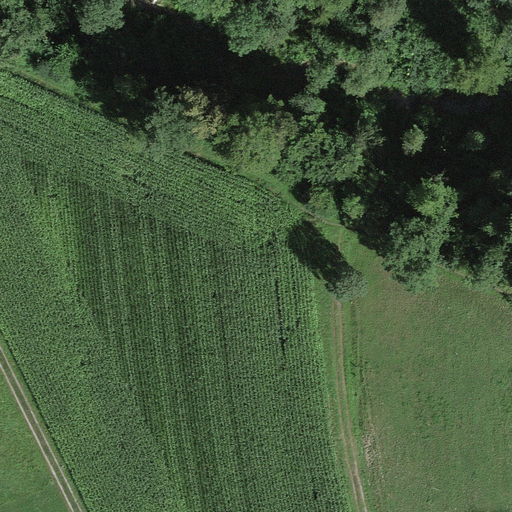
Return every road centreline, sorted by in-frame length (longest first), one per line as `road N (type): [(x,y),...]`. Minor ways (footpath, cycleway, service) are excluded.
road 1 (residential): [(364,511),(340,347),(358,273)]
road 2 (residential): [(81,511),(0,343)]
